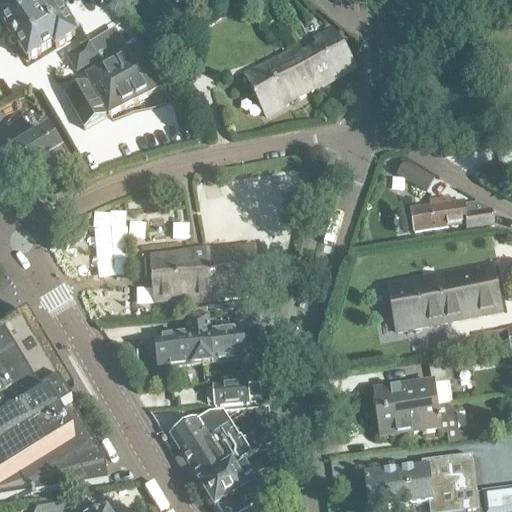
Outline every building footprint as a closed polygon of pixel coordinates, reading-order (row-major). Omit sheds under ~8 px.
[(78,29),(60,0),(29,0),(2,18),(30,63),(54,47),(56,51),(76,38),(73,33),(78,29)] [(90,45),(89,44),(66,58),(76,75),(91,67),(92,69),(98,66),(99,67),(102,66),(102,65),(109,62),(109,61),(128,50),(115,29),(90,45)] [(300,48),(289,54),(311,95),(356,70),(338,40),(329,32),(313,41),(316,46),(303,53),(300,48)] [(146,47),(168,79),(185,68),(170,44),(162,49),(157,41),(146,47)] [(65,97),(84,132),(164,89),(142,48),(86,77),(90,83),(65,97)] [(267,119),(311,95),(289,54),(245,78),(267,119)] [(15,155),(28,176),(31,181),(38,177),(43,186),(69,171),(61,157),(63,155),(50,134),(15,155)] [(396,177),(426,196),(435,181),(405,163),(396,177)] [(414,233),(466,226),(467,232),(493,228),(491,211),(478,203),(476,203),(478,215),(466,217),(464,203),(451,205),(450,200),(430,203),(430,208),(410,210),(414,233)] [(260,295),(255,249),(152,259),(156,305),(260,295)] [(389,288),(398,334),(502,314),(493,268),(389,288)] [(187,313),(188,321),(210,318),(260,313),(259,304),(208,309),(208,311),(187,313)] [(0,500),(109,484),(106,463),(66,397),(73,392),(27,315),(7,327),(8,328),(0,333),(0,500)] [(159,372),(202,367),(202,358),(211,357),(210,352),(212,352),(210,336),(212,335),(211,332),(209,333),(208,319),(185,321),(187,338),(155,341),(157,351),(153,353),(154,361),(158,363),(159,372)] [(202,358),(202,367),(247,362),(246,353),(249,350),(248,343),(244,341),(243,331),(212,335),(210,336),(212,352),(210,352),(211,357),(202,358)] [(375,394),(378,416),(437,409),(437,408),(450,407),(446,384),(452,384),(448,357),(428,361),(433,387),(375,394)] [(457,370),(468,368),(466,359),(455,361),(457,370)] [(155,391),(154,382),(139,384),(140,392),(155,391)] [(207,406),(215,406),(215,409),(250,407),(250,402),(261,401),(260,387),(249,388),(249,385),(225,387),(214,388),(214,391),(206,391),(207,406)] [(437,408),(437,409),(378,416),(381,439),(439,431),(439,435),(448,434),(449,447),(485,442),(483,428),(459,431),(457,415),(451,411),(450,407),(437,408)] [(210,415),(172,439),(183,456),(232,426),(231,424),(225,414),(210,415)] [(232,426),(183,456),(216,510),(218,509),(219,511),(263,511),(261,508),(258,507),(261,500),(262,493),(244,463),(260,453),(250,437),(255,434),(256,432),(248,419),(245,421),(243,417),(231,424),(232,426)] [(261,429),(263,447),(273,446),(271,429),(270,429),(261,429)] [(482,511),(481,495),(477,495),(472,458),(421,465),(422,469),(366,476),(370,511),(373,511),(429,505),(429,511),(482,511)] [(481,495),(482,511),(511,511),(511,489),(481,494),(481,495)] [(31,511),(108,511),(107,510),(104,511),(94,511),(93,510),(90,511),(70,511),(68,500),(30,506),(31,511)]
